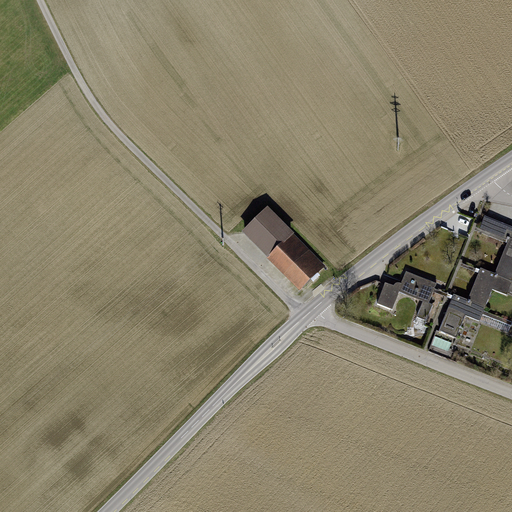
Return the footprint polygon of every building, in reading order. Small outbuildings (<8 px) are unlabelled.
[(267,211),(246,232),(302,290),(324,269),(267,211)] [(509,241),(511,234),(511,227),(486,217),(481,230),(509,241)] [(496,275),(511,281),(511,234),(509,241),(496,275)] [(511,281),(496,275),(481,269),(469,301),(486,308),(494,290),(508,296),(511,286),(511,281)] [(407,272),(402,285),(400,285),(397,285),(396,286),(395,288),(386,284),(378,305),(393,310),(401,290),(430,302),(437,284),(407,272)] [(486,308),(469,301),(454,296),(440,332),(457,339),(466,316),(481,322),(486,308)] [(423,303),(418,318),(427,322),(433,306),(423,303)] [(511,330),(511,326),(511,320),(486,313),(483,323),(511,330)]
